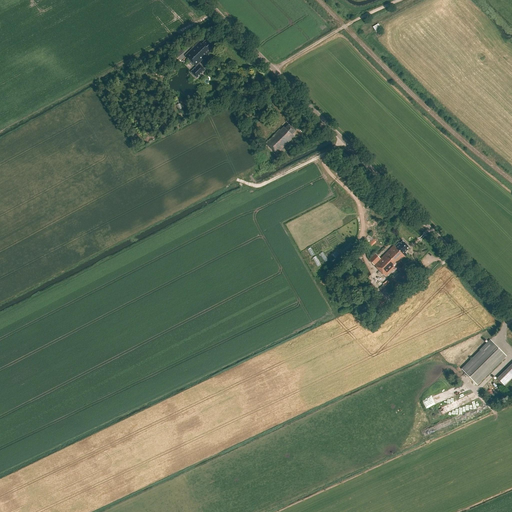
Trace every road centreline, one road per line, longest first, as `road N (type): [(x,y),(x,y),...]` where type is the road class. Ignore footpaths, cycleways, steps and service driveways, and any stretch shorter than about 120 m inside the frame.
road 1 (unclassified): [(511,312),(205,0)]
road 2 (track): [(273,69),(400,0)]
road 3 (track): [(343,140),(262,184),(235,179)]
